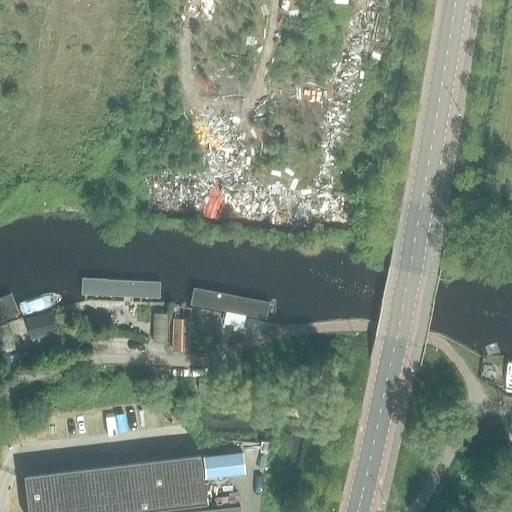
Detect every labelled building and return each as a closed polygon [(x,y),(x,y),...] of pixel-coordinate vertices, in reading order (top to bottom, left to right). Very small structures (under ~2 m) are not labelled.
[(84,296),(144,302),(146,282),(86,276),(84,296)] [(214,312),(273,321),(276,301),(217,292),(214,312)] [(0,322),(10,317),(1,300),(0,299),(0,322)] [(58,332),(53,313),(25,320),(30,339),(58,332)] [(155,313),(154,342),(166,343),(168,314),(155,313)] [(89,314),(73,316),(75,331),(91,329),(89,314)] [(173,318),(172,350),(188,351),(190,319),(173,318)] [(192,452),(175,455),(180,503),(198,501),(192,452)] [(242,453),(202,458),(205,478),(245,473),(242,453)] [(175,455),(157,457),(163,505),(180,503),(175,455)] [(157,457),(140,459),(146,507),(163,505),(157,457)] [(140,459),(122,461),(128,509),(146,507),(140,459)] [(122,461),(105,463),(111,511),(128,509),(122,461)] [(105,463),(87,465),(92,511),(103,511),(111,511),(105,463)] [(92,511),(87,465),(70,467),(75,511),(92,511)] [(75,511),(70,467),(52,469),(57,511),(75,511)] [(57,511),(52,469),(35,471),(39,511),(57,511)] [(39,511),(35,471),(17,473),(22,511),(39,511)]
